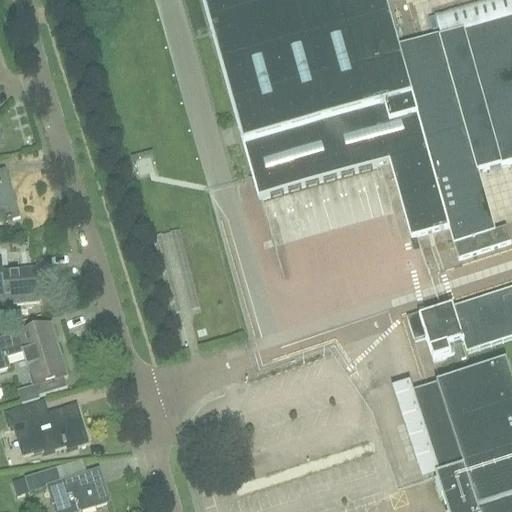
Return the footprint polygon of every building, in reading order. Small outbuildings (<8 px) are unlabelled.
[(201,0),(258,201),(388,164),(410,241),(449,231),(458,261),(510,244),(506,228),(493,232),(477,173),(511,163),(511,19),(399,52),(386,0),(201,0)] [(0,224),(19,219),(5,171),(0,172),(0,224)] [(188,310),(213,305),(195,226),(170,231),(188,310)] [(37,275),(2,278),(2,276),(0,276),(0,305),(4,305),(4,307),(39,304),(37,275)] [(511,288),(420,319),(418,315),(406,319),(414,342),(425,339),(433,362),(453,356),(456,364),(466,361),(464,355),(511,339),(511,288)] [(68,378),(52,325),(33,330),(31,324),(15,329),(16,335),(0,340),(0,373),(10,370),(7,360),(22,355),(32,389),(68,378)] [(511,511),(511,387),(504,362),(408,394),(436,477),(434,478),(445,511),(511,511)] [(77,407),(34,421),(30,407),(3,415),(4,417),(8,430),(12,429),(21,459),(42,452),(43,455),(65,449),(66,452),(89,445),(77,407)] [(56,472),(26,481),(30,494),(47,489),(54,511),(86,511),(108,505),(98,472),(60,484),(56,472)]
